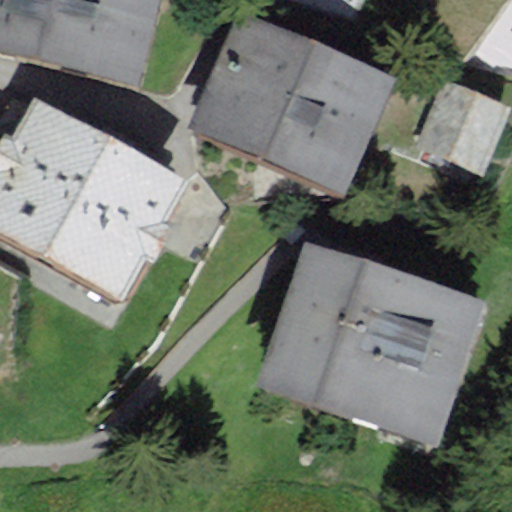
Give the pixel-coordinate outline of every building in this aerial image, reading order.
[(165,0),(0,0),(0,68),(133,102),(165,0)] [(237,26),(183,149),(343,215),(395,96),(237,26)] [(490,169),(511,109),(511,97),(448,74),(422,144),(490,169)] [(31,116),(0,168),(0,258),(121,330),(191,201),(31,116)] [(296,264),(246,409),(430,473),(479,325),(296,264)]
